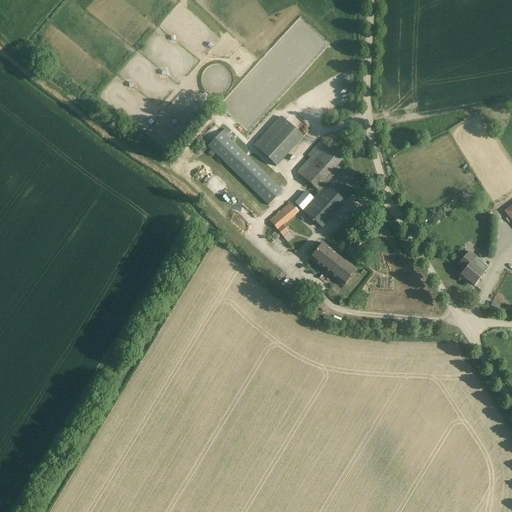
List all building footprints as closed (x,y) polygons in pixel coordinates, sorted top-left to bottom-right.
[(278,124),(256,136),(263,148),(285,136),(278,124)] [(283,191),(222,131),(207,147),(211,150),(207,155),(210,159),(215,154),(268,206),(283,191)] [(342,167),(342,166),(336,173),(356,191),(363,184),(342,167)] [(299,213),(289,201),(286,203),(288,205),(269,220),(283,237),(289,232),(284,225),(299,213)] [(328,221),(309,203),(302,211),(322,229),(328,221)] [(511,205),(503,212),(511,223),(511,205)] [(355,272),(321,246),(311,257),(345,284),(355,272)] [(487,269),(468,253),(457,266),(464,271),(460,276),(473,287),(483,275),(482,275),(487,269)] [(306,296),(275,270),(265,281),(297,308),(306,296)]
